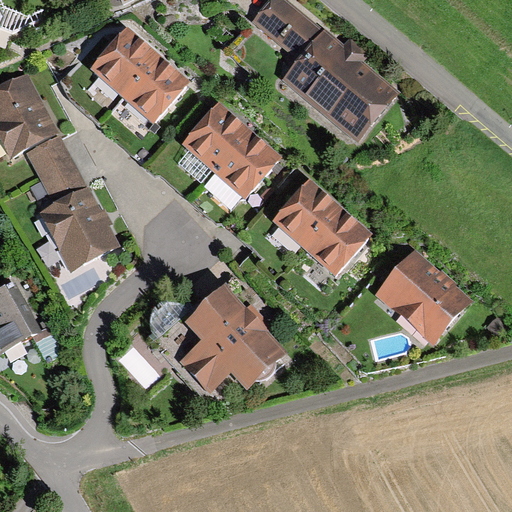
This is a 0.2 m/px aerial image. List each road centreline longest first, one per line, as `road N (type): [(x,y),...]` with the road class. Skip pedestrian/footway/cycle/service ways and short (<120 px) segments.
road 1 (track): [(56,473),(511,348)]
road 2 (unclassified): [(56,473),(511,352)]
road 3 (residential): [(56,473),(103,417),(109,389),(96,352),(102,318),(179,242)]
road 4 (tertiary): [(347,0),(511,137)]
